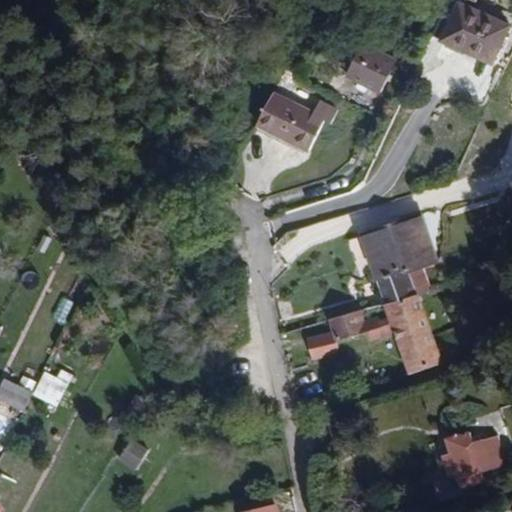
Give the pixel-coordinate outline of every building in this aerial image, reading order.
[(447,0),(432,35),(492,62),(509,26),(459,3),(459,0),(447,0)] [(350,32),(363,38),(365,33),(367,30),(350,22),(333,56),(337,58),(350,32)] [(350,32),(337,58),(336,60),(334,64),(346,71),(345,73),(351,77),(357,79),(354,86),(358,88),(364,91),(368,85),(379,90),(395,60),(361,43),(364,38),(363,38),(350,32)] [(337,111),(319,102),(313,114),(273,95),(258,124),(306,148),(310,150),(325,120),(331,124),(337,111)] [(256,128),(304,153),(306,148),(258,124),(256,128)] [(431,291),(422,266),(436,261),(420,215),(363,236),(379,280),(386,303),(415,295),(431,291)] [(441,363),(415,295),(386,303),(360,309),(331,318),(332,319),(335,332),(308,339),(313,358),(315,358),(335,353),(339,347),(337,341),(366,333),(368,337),(373,339),(396,332),(411,373),(441,363)] [(67,383),(45,371),(33,394),(56,406),(73,375),(61,369),(58,376),(68,381),(67,383)] [(1,385),(29,398),(32,392),(4,378),(1,385)] [(0,386),(0,399),(23,411),(29,398),(1,385),(0,386)] [(325,414),(334,440),(360,431),(351,405),(325,414)] [(502,451),(498,435),(473,442),(471,432),(458,435),(458,433),(456,434),(456,436),(447,438),(451,453),(444,455),(450,475),(451,474),(454,484),(460,482),(461,488),(485,481),(482,472),(507,465),(504,456),(502,451)] [(132,439),(118,460),(135,471),(148,449),(132,439)]
